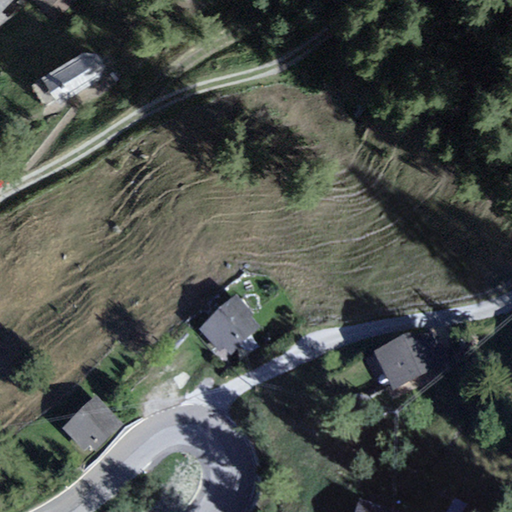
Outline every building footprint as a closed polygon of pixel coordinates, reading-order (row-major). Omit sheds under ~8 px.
[(0,0),(0,18),(21,0),(0,0)] [(38,0),(50,11),(59,0),(38,0)] [(60,101),(106,75),(87,49),(46,76),(60,101)] [(202,333),(228,362),(262,332),(235,304),(202,333)] [(410,342),(372,362),(395,396),(433,376),(410,342)] [(95,406),(59,437),(91,465),(124,433),(95,406)]
